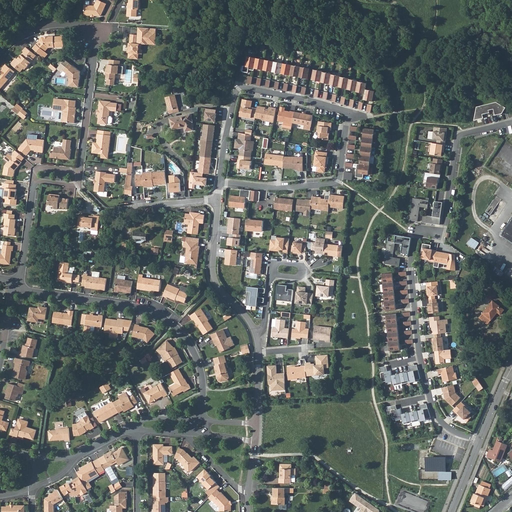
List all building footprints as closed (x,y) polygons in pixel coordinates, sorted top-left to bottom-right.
[(85,16),(101,16),(103,12),(107,4),(98,0),(97,0),(94,6),(85,6),(85,16)] [(128,9),(128,16),(137,17),(138,10),(139,10),(140,0),(129,0),(130,3),(131,4),(130,9),(128,9)] [(154,30),(139,29),(138,36),(131,35),(130,44),(129,44),(128,49),(130,49),(129,54),(128,58),(138,59),(139,50),(140,50),(141,45),(140,45),(141,43),(147,43),(147,45),(153,45),(153,41),(156,41),(157,32),(154,31),(154,30)] [(40,41),(36,45),(33,48),(34,49),(41,55),(45,51),(48,47),(47,47),(48,46),(53,46),(54,47),(54,48),(63,47),(62,36),(54,37),(54,36),(42,37),(39,40),(40,41)] [(14,60),(11,64),(20,71),(23,68),(24,69),(36,56),(26,47),(23,51),(24,52),(18,59),(16,61),(14,60)] [(254,68),(256,58),(247,56),(245,67),(254,68)] [(263,70),(265,60),(256,58),(254,68),(263,70)] [(110,60),(109,65),(108,65),(107,69),(106,69),(106,73),(107,73),(106,79),(107,79),(107,84),(114,85),(115,74),(123,75),(124,66),(120,66),(120,61),(110,60)] [(272,72),(274,62),(265,60),(263,70),(272,72)] [(281,74),(283,64),(274,62),(272,72),(281,74)] [(69,83),(74,83),(74,87),(78,87),(79,80),(80,80),(81,72),(73,66),(73,67),(69,64),(64,71),(67,74),(69,76),(69,83)] [(290,76),(292,65),(283,64),(281,74),(290,76)] [(0,89),(15,72),(6,65),(3,69),(4,69),(0,73),(0,89)] [(299,77),(301,67),(292,65),(290,76),(299,77)] [(308,79),(310,69),(301,67),(299,77),(308,79)] [(323,71),(314,70),(312,80),(321,82),(323,72),(323,71)] [(332,74),(323,72),(321,82),(330,84),(332,74)] [(340,77),(340,76),(332,74),(330,84),(329,85),(338,87),(340,77)] [(347,89),(349,79),(340,77),(338,87),(347,89)] [(358,82),(358,81),(349,79),(347,89),(347,90),(356,91),(358,82)] [(366,89),(367,83),(358,82),(356,91),(356,92),(365,94),(366,89)] [(373,102),(375,91),(366,89),(365,94),(364,100),(373,102)] [(175,95),(165,97),(169,114),(179,111),(175,95)] [(54,110),(58,110),(57,121),(75,123),(76,108),(75,108),(76,101),(55,98),(54,110)] [(243,99),(239,116),(243,117),(245,116),(248,117),(249,118),(255,120),(255,118),(257,109),(251,108),(252,101),(243,99)] [(105,124),(107,124),(110,124),(111,123),(112,119),(110,117),(109,117),(110,111),(117,112),(117,104),(111,103),(111,102),(100,101),(99,110),(100,111),(99,114),(98,115),(98,118),(99,118),(98,123),(99,123),(100,125),(104,125),(105,124)] [(477,107),(475,120),(503,114),(506,108),(497,102),(477,107)] [(262,121),(273,123),(276,109),(270,107),(269,108),(268,111),(265,110),(266,108),(258,106),(257,109),(255,118),(261,119),(262,121)] [(285,108),(280,107),(278,121),(292,124),(292,123),(295,112),(290,111),(290,112),(286,111),(286,112),(284,112),(285,108)] [(217,109),(207,108),(205,120),(215,121),(217,109)] [(304,129),(310,131),(313,116),(295,112),(292,123),(304,126),(304,129)] [(170,118),(172,127),(171,128),(171,130),(179,129),(180,133),(186,131),(193,129),(191,121),(192,121),(191,114),(170,118)] [(332,123),(319,121),(317,132),(319,132),(318,137),(319,138),(323,138),(323,140),(328,140),(330,130),(331,131),(332,123)] [(201,135),(201,140),(213,141),(215,125),(204,124),(202,136),(201,135)] [(429,131),(428,139),(438,140),(446,141),(446,136),(445,136),(445,133),(447,133),(447,128),(435,127),(434,132),(429,131)] [(364,128),(363,137),(373,139),(374,130),(364,128)] [(93,145),(93,152),(102,153),(102,157),(108,158),(111,136),(111,132),(99,130),(98,134),(97,139),(98,139),(97,143),(97,145),(93,145)] [(238,140),(236,140),(235,148),(240,149),(239,156),(251,157),(251,151),(249,150),(250,141),(251,135),(246,134),(239,133),(238,140)] [(43,152),(45,140),(38,139),(38,135),(29,134),(28,139),(27,139),(19,149),(27,155),(32,150),(36,151),(36,152),(43,152)] [(362,146),(372,148),(373,139),(363,137),(362,146)] [(51,151),(50,158),(70,160),(71,149),(70,149),(72,141),(64,140),(63,148),(54,147),(54,151),(51,151)] [(201,144),(200,156),(211,157),(213,141),(201,140),(200,144),(201,144)] [(437,144),(432,143),(430,154),(442,156),(442,152),(443,152),(443,149),(444,149),(445,145),(437,144)] [(361,156),(371,157),(372,148),(362,146),(361,156)] [(15,150),(12,155),(11,153),(9,153),(4,159),(4,161),(7,163),(5,166),(5,168),(4,175),(15,176),(16,170),(22,163),(21,162),(24,158),(15,150)] [(327,153),(316,151),(315,156),(316,156),(316,163),(317,163),(317,167),(316,172),(324,173),(325,172),(326,164),(327,164),(328,157),(327,157),(327,153)] [(284,156),(266,154),(265,164),(279,166),(279,168),(283,168),(284,157),(284,156)] [(211,157),(200,156),(198,172),(203,173),(209,173),(211,157)] [(251,157),(239,156),(238,164),(237,168),(251,170),(252,161),(251,161),(251,157)] [(360,164),(370,166),(371,157),(361,156),(360,164)] [(283,168),(295,168),(295,170),(298,170),(298,171),(303,171),(303,157),(284,157),(283,168)] [(430,173),(441,175),(443,160),(434,158),(433,164),(432,163),(430,173)] [(126,193),(133,194),(134,186),(132,186),(134,165),(142,166),(142,163),(129,161),(126,193)] [(364,174),(369,175),(370,166),(360,164),(357,164),(356,177),(363,178),(364,174)] [(94,191),(104,192),(105,182),(115,183),(116,175),(106,173),(97,171),(96,180),(97,180),(96,183),(95,183),(94,191)] [(191,171),(189,182),(190,187),(195,188),(195,184),(206,185),(207,178),(203,177),(203,173),(198,172),(191,171)] [(353,172),(345,171),(344,179),(352,180),(353,172)] [(151,185),(151,184),(153,184),(166,183),(165,172),(152,172),(143,173),(143,174),(135,174),(136,185),(144,185),(144,186),(151,185)] [(440,179),(441,175),(430,173),(425,172),(424,180),(428,181),(427,184),(432,185),(432,189),(437,189),(439,179),(440,179)] [(16,200),(17,196),(17,190),(16,190),(17,185),(4,183),(3,188),(6,189),(5,198),(6,199),(6,204),(17,205),(17,200),(16,200)] [(230,196),(229,206),(245,208),(246,198),(250,198),(250,190),(241,189),(240,197),(230,196)] [(260,191),(250,190),(250,198),(249,200),(259,201),(260,191)] [(57,197),(57,195),(50,194),(50,196),(49,196),(48,206),(54,206),(54,209),(58,209),(59,208),(67,209),(69,199),(60,198),(57,197)] [(321,197),(312,197),(312,200),(311,209),(328,211),(329,207),(330,195),(325,195),(325,199),(323,199),(323,200),(321,200),(321,197)] [(334,195),(330,195),(329,207),(343,209),(345,196),(340,196),(340,197),(334,197),(334,195)] [(275,198),(274,209),(293,211),(294,200),(275,198)] [(429,200),(414,198),(410,221),(417,222),(420,207),(427,208),(429,200)] [(311,209),(312,200),(308,199),(307,201),(306,201),(306,200),(298,199),(296,211),(304,212),(304,215),(310,216),(311,209)] [(423,215),(422,222),(440,225),(443,203),(435,201),(433,216),(423,215)] [(184,224),(188,224),(187,233),(198,234),(199,227),(197,227),(197,225),(199,223),(203,224),(204,215),(200,215),(200,214),(190,212),(190,214),(185,214),(184,224)] [(7,214),(5,214),(5,219),(6,219),(5,226),(6,226),(5,235),(15,236),(16,231),(15,231),(16,220),(15,220),(16,215),(13,215),(7,214)] [(78,227),(84,228),(84,226),(92,228),(92,230),(98,231),(100,216),(94,215),(94,218),(85,217),(85,216),(79,215),(78,227)] [(228,218),(226,233),(234,234),(239,234),(241,219),(228,218)] [(511,218),(501,235),(511,242),(511,218)] [(247,229),(253,230),(253,231),(263,231),(263,221),(247,220),(247,229)] [(144,240),(145,232),(135,231),(134,239),(144,240)] [(239,234),(234,234),(234,237),(229,237),(227,245),(240,246),(241,235),(239,234)] [(384,264),(399,266),(401,259),(393,257),(395,243),(403,244),(401,256),(408,257),(412,238),(407,237),(389,234),(384,264)] [(183,247),(187,247),(185,263),(197,264),(199,246),(198,246),(199,238),(181,236),(181,240),(186,241),(186,242),(184,242),(183,247)] [(271,240),(269,250),(276,251),(276,249),(283,250),(283,252),(288,252),(289,239),(277,237),(277,241),(271,240)] [(472,237),(468,244),(476,249),(480,242),(472,237)] [(325,244),(325,240),(317,239),(316,243),(313,243),(312,250),(316,250),(316,253),(318,253),(321,257),(324,255),(325,244)] [(482,256),(484,253),(486,254),(491,245),(482,240),(475,251),(482,256)] [(303,242),(294,241),(293,246),(292,245),(292,252),(297,252),(296,253),(302,254),(302,253),(306,253),(306,249),(307,245),(303,245),(303,242)] [(122,254),(131,254),(132,243),(123,243),(122,254)] [(325,244),(324,255),(338,257),(338,253),(340,253),(341,248),(339,248),(339,246),(325,244)] [(434,262),(436,252),(437,251),(430,250),(431,245),(423,244),(421,253),(423,254),(422,258),(429,260),(429,261),(434,262)] [(0,263),(10,264),(12,251),(13,251),(14,246),(10,246),(5,245),(3,245),(2,251),(0,250),(0,263)] [(238,251),(226,249),(225,254),(226,254),(226,259),(225,259),(225,264),(236,266),(238,251)] [(261,274),(263,254),(252,252),(251,257),(252,258),(250,273),(261,274)] [(447,269),(456,271),(454,255),(436,252),(434,262),(448,264),(447,269)] [(68,273),(69,270),(70,263),(61,262),(58,279),(60,281),(63,281),(64,281),(66,281),(67,282),(72,283),(72,281),(79,282),(80,275),(73,274),(68,273)] [(83,285),(86,286),(86,287),(91,288),(91,287),(98,288),(98,289),(105,290),(107,279),(99,277),(93,276),(88,276),(88,274),(84,273),(83,285)] [(393,273),(382,274),(383,283),(394,282),(393,273)] [(145,290),(149,291),(149,290),(159,292),(160,281),(147,279),(143,278),(143,275),(139,275),(137,289),(145,290)] [(117,279),(116,279),(114,292),(118,292),(119,291),(130,293),(132,281),(125,280),(117,279)] [(333,294),(335,280),(327,280),(326,287),(318,286),(317,296),(329,297),(329,293),(333,294)] [(384,292),(394,291),(394,282),(383,283),(384,292)] [(429,300),(435,299),(435,296),(438,295),(438,290),(439,290),(438,282),(435,282),(426,283),(427,292),(429,292),(429,300)] [(485,288),(495,297),(499,291),(494,287),(494,286),(490,282),(485,288)] [(184,303),(190,290),(181,286),(180,290),(168,284),(163,296),(167,298),(167,297),(175,301),(176,298),(178,300),(178,301),(184,303)] [(278,285),(276,300),(292,302),(294,290),(289,289),(288,291),(286,291),(287,286),(278,285)] [(248,287),(246,305),(257,307),(257,302),(264,303),(264,298),(258,297),(258,293),(265,293),(265,289),(248,287)] [(306,288),(298,287),(296,303),(312,305),(313,294),(308,293),(308,294),(305,294),(306,288)] [(385,302),(395,300),(394,291),(384,292),(385,302)] [(437,299),(435,299),(429,300),(430,304),(428,304),(429,313),(439,312),(438,303),(437,303),(437,299)] [(396,310),(395,300),(385,302),(386,311),(396,310)] [(488,324),(497,312),(500,314),(504,310),(493,301),(479,317),(488,324)] [(33,321),(33,319),(38,320),(39,318),(45,319),(47,307),(43,307),(43,309),(38,308),(30,307),(28,320),(33,321)] [(203,309),(210,319),(212,317),(205,307),(203,309)] [(197,324),(198,323),(200,326),(199,327),(204,335),(213,329),(208,321),(209,320),(202,309),(191,316),(193,320),(194,319),(197,324)] [(53,322),(72,325),(74,311),(68,311),(68,313),(54,311),(53,322)] [(101,327),(103,316),(99,315),(99,316),(83,314),(81,324),(90,325),(95,326),(101,327)] [(386,315),(387,324),(397,323),(397,314),(386,315)] [(432,326),(433,334),(434,334),(441,333),(447,333),(446,324),(448,324),(448,320),(440,320),(440,316),(430,317),(431,326),(432,326)] [(110,333),(109,337),(116,338),(118,337),(118,333),(122,334),(123,330),(128,331),(132,322),(124,320),(120,320),(120,322),(117,322),(118,320),(106,319),(104,332),(110,333)] [(272,337),(278,337),(278,336),(283,336),(283,338),(288,338),(289,329),(285,328),(286,320),(277,319),(276,327),(273,327),(272,337)] [(306,329),(306,322),(297,321),(296,329),(293,329),(292,338),(299,338),(299,337),(308,338),(309,329),(306,329)] [(388,333),(398,332),(397,323),(387,324),(388,333)] [(133,336),(143,339),(147,343),(155,334),(148,328),(147,330),(145,328),(139,326),(135,325),(133,336)] [(315,326),(314,339),(320,340),(321,339),(322,339),(322,340),(326,340),(326,342),(330,342),(331,328),(315,326)] [(229,347),(234,345),(230,337),(227,338),(223,329),(211,335),(215,344),(216,343),(217,346),(220,352),(230,348),(229,347)] [(389,342),(399,341),(398,332),(388,333),(389,342)] [(441,333),(434,334),(435,338),(433,338),(434,351),(444,350),(443,337),(441,337),(441,333)] [(20,355),(32,357),(34,348),(35,349),(37,340),(28,337),(26,345),(24,345),(22,351),(21,351),(20,355)] [(177,352),(175,348),(174,348),(167,341),(158,350),(162,355),(165,361),(167,360),(172,368),(183,363),(178,354),(178,355),(176,352),(177,352)] [(390,351),(400,350),(399,341),(389,342),(384,342),(385,351),(390,350),(390,351)] [(452,358),(451,350),(444,350),(435,351),(436,364),(445,364),(445,359),(452,358)] [(214,358),(216,365),(215,366),(216,369),(215,370),(216,373),(217,372),(218,375),(217,375),(218,380),(219,381),(224,380),(225,381),(227,380),(229,377),(226,368),(228,368),(224,355),(214,358)] [(311,363),(305,363),(306,366),(306,375),(312,374),(312,376),(325,375),(324,368),(329,368),(328,356),(316,356),(317,366),(315,366),(311,366),(311,364),(311,363)] [(15,358),(14,362),(16,363),(15,367),(16,367),(15,369),(14,369),(12,376),(25,379),(27,371),(26,368),(26,365),(29,366),(30,361),(15,358)] [(276,366),(268,366),(269,385),(271,385),(271,390),(273,391),(285,390),(284,373),(279,374),(279,375),(277,375),(276,366)] [(306,375),(306,366),(301,366),(301,367),(298,367),(297,368),(296,368),(296,366),(288,367),(289,380),(297,380),(298,378),(306,378),(306,375)] [(455,373),(453,366),(437,370),(439,374),(441,374),(443,382),(456,379),(457,379),(456,373),(455,373)] [(413,369),(413,371),(410,372),(408,372),(410,381),(421,379),(418,368),(413,369)] [(170,374),(176,384),(172,386),(174,389),(171,391),(174,397),(183,391),(184,392),(190,389),(190,387),(188,385),(185,380),(183,381),(182,379),(183,378),(178,369),(170,374)] [(385,370),(380,371),(382,382),(393,380),(392,375),(391,371),(387,372),(385,372),(385,370)] [(403,373),(400,373),(400,374),(402,384),(410,383),(410,381),(408,372),(403,373)] [(395,375),(395,374),(392,375),(393,380),(394,386),(402,384),(400,374),(395,375)] [(5,391),(7,391),(6,393),(5,398),(14,401),(16,396),(18,396),(19,393),(22,394),(25,385),(18,383),(17,386),(8,383),(5,391)] [(161,384),(144,394),(149,404),(163,397),(163,398),(168,396),(161,384)] [(445,400),(452,406),(460,398),(456,393),(454,385),(442,388),(443,393),(444,393),(445,400)] [(113,403),(119,413),(124,411),(125,412),(128,410),(130,408),(130,409),(134,407),(133,405),(137,403),(133,396),(129,398),(126,393),(119,397),(120,399),(113,403)] [(113,402),(94,412),(100,423),(119,413),(113,403),(113,402)] [(462,402),(453,410),(461,417),(462,417),(467,422),(472,418),(469,415),(471,413),(468,409),(468,408),(462,402)] [(428,407),(423,408),(423,410),(421,410),(418,411),(420,420),(431,418),(428,407)] [(395,409),(387,411),(388,414),(392,414),(393,420),(403,418),(402,414),(401,409),(397,410),(395,410),(395,409)] [(0,429),(6,431),(8,423),(1,421),(4,412),(0,410),(0,429)] [(413,412),(413,411),(410,412),(410,413),(412,423),(413,427),(421,425),(420,420),(418,411),(413,412)] [(72,425),(73,437),(80,436),(83,434),(83,433),(89,430),(90,430),(94,428),(85,413),(78,417),(81,422),(76,425),(72,425)] [(405,414),(405,413),(402,414),(403,418),(404,425),(412,423),(410,413),(405,414)] [(11,427),(9,434),(17,437),(17,436),(17,435),(23,437),(32,440),(35,430),(26,427),(27,423),(26,421),(19,419),(18,420),(14,429),(11,427)] [(68,428),(56,430),(48,431),(49,441),(56,440),(56,439),(59,439),(59,441),(64,440),(64,441),(69,440),(68,428)] [(498,461),(500,457),(501,458),(507,445),(498,441),(494,451),(490,449),(487,457),(498,461)] [(154,464),(164,464),(164,454),(169,454),(171,454),(172,453),(172,451),(169,451),(169,446),(164,446),(164,444),(154,444),(154,456),(155,456),(155,458),(154,458),(154,464)] [(176,456),(178,457),(180,459),(179,460),(184,466),(184,467),(187,471),(191,471),(200,462),(194,456),(191,458),(190,457),(190,455),(188,453),(187,453),(184,449),(180,447),(176,456)] [(99,459),(105,470),(111,466),(112,464),(116,461),(118,464),(121,465),(129,460),(122,448),(113,453),(113,454),(109,453),(104,455),(105,456),(99,459)] [(81,471),(77,473),(79,477),(87,490),(92,487),(89,483),(100,476),(99,474),(105,471),(105,470),(99,459),(93,462),(92,462),(89,464),(89,465),(87,466),(86,465),(80,469),(81,471)] [(444,459),(427,459),(427,470),(440,470),(440,480),(448,480),(451,480),(451,473),(444,473),(444,459)] [(278,482),(290,482),(290,481),(293,481),(294,480),(295,474),(295,468),(291,468),(291,464),(280,463),(279,477),(278,482)] [(197,476),(203,483),(203,484),(209,489),(216,482),(211,476),(205,469),(197,476)] [(154,498),(166,498),(166,482),(165,482),(165,473),(160,473),(159,478),(155,478),(154,478),(154,483),(155,483),(155,489),(154,489),(154,498)] [(67,484),(61,487),(65,495),(69,492),(71,496),(76,496),(76,493),(79,492),(81,495),(87,492),(87,490),(79,477),(73,480),(74,483),(70,485),(69,484),(67,484)] [(506,490),(511,484),(511,477),(502,485),(506,490)] [(220,486),(216,482),(209,489),(206,492),(210,496),(220,486)] [(471,501),(476,503),(475,505),(474,505),(480,507),(481,505),(484,497),(487,499),(491,489),(481,485),(479,484),(476,494),(475,493),(471,501)] [(274,487),(274,490),(273,490),(273,495),(274,495),(274,497),(273,497),(271,498),(271,503),(284,503),(285,496),(284,496),(285,487),(274,487)] [(57,489),(54,491),(54,492),(51,494),(51,495),(45,499),(44,511),(53,511),(54,505),(63,499),(57,489)] [(209,503),(217,511),(230,510),(231,504),(230,501),(221,492),(221,493),(217,489),(209,497),(212,500),(209,503)] [(128,499),(128,492),(122,492),(115,496),(115,499),(116,499),(116,506),(111,506),(111,511),(122,511),(123,511),(122,511),(122,509),(123,509),(123,508),(128,508),(128,499)] [(361,508),(358,511),(379,511),(380,509),(355,493),(350,500),(361,508)] [(166,498),(154,498),(154,502),(153,511),(165,511),(165,503),(167,503),(168,502),(168,498),(166,498)]
